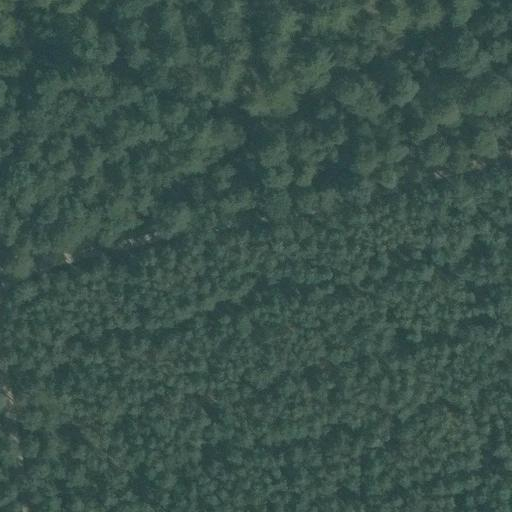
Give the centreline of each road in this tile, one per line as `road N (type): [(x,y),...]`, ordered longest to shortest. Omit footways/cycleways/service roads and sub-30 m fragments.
road 1 (track): [(0,281),(154,253),(511,162)]
road 2 (track): [(21,511),(0,366)]
